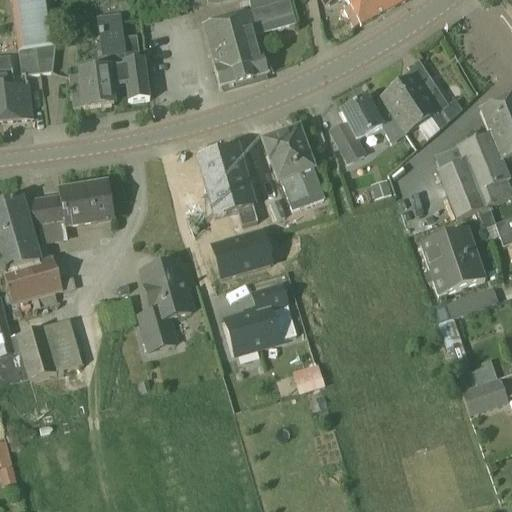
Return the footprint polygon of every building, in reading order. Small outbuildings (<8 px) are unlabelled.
[(12,0),(23,78),(13,79),(11,60),(0,60),(0,125),(33,122),(29,88),(27,88),(26,80),(53,76),(56,49),(49,0),(12,0)] [(239,0),(182,0),(185,13),(240,3),(239,0)] [(257,39),(296,28),(288,0),(247,0),(250,16),(203,30),(215,72),(214,73),(220,92),(270,77),(264,57),(262,58),(257,39)] [(320,0),(327,11),(338,4),(354,32),(362,28),(363,29),(385,16),(375,0),(320,0)] [(375,0),(385,16),(410,2),(408,0),(375,0)] [(129,106),(124,65),(141,63),(138,44),(123,46),(121,27),(103,29),(103,33),(101,34),(101,39),(104,38),(108,72),(81,75),(81,79),(69,81),(74,113),(85,111),(86,112),(114,109),(112,88),(126,86),(129,106)] [(124,65),(129,106),(150,103),(144,63),(141,63),(124,65)] [(413,80),(381,101),(382,102),(396,123),(406,138),(445,112),(425,83),(419,87),(413,80)] [(511,99),(481,112),(490,136),(491,136),(502,164),(503,164),(511,159),(511,99)] [(367,101),(341,115),(348,127),(356,144),(396,123),(382,102),(370,108),(367,101)] [(348,127),(331,136),(348,168),(364,159),(356,144),(348,127)] [(298,133),(263,146),(278,186),(281,185),(290,209),(311,202),(301,177),(313,173),(298,133)] [(490,136),(479,141),(476,135),(467,139),(470,145),(458,149),(458,151),(464,164),(476,196),(510,182),(503,164),(502,164),(491,136),(490,136)] [(246,151),(229,156),(231,163),(212,168),(219,191),(234,187),(239,202),(247,200),(259,197),(254,181),(246,151)] [(458,151),(441,158),(447,171),(464,164),(458,151)] [(447,171),(437,176),(456,224),(483,213),(476,196),(464,164),(447,171)] [(370,189),(376,203),(393,196),(388,182),(370,189)] [(108,189),(60,197),(60,202),(64,225),(65,231),(114,223),(108,189)] [(259,197),(247,200),(239,202),(247,230),(266,224),(267,224),(259,197)] [(60,202),(23,208),(29,231),(64,225),(60,202)] [(21,203),(0,209),(0,266),(8,295),(6,296),(7,298),(9,297),(13,310),(15,318),(57,306),(55,298),(63,295),(53,262),(39,266),(29,231),(23,208),(21,203)] [(311,216),(303,219),(305,224),(313,222),(311,216)] [(284,220),(276,222),(279,233),(287,231),(284,220)] [(511,222),(495,228),(500,241),(511,236),(511,222)] [(247,230),(234,233),(239,251),(271,241),(266,224),(247,230)] [(467,233),(421,249),(439,301),(485,284),(467,233)] [(178,266),(143,276),(147,291),(145,292),(151,311),(153,310),(155,317),(157,327),(159,326),(192,316),(186,294),(197,291),(191,268),(179,271),(178,266)] [(492,292),(461,302),(466,317),(494,307),(497,307),(492,292)] [(128,304),(96,313),(103,336),(135,327),(128,304)] [(268,316),(227,328),(236,359),(277,346),(268,316)] [(155,317),(139,322),(149,356),(166,351),(159,326),(157,327),(155,317)] [(8,360),(0,330),(0,390),(30,383),(22,356),(8,360)] [(44,332),(18,340),(22,356),(30,383),(31,385),(57,377),(44,332)] [(298,398),(325,389),(318,366),(291,375),(298,398)] [(498,383),(462,396),(470,418),(506,406),(498,383)] [(6,447),(0,448),(0,463),(2,471),(11,468),(6,447)]
